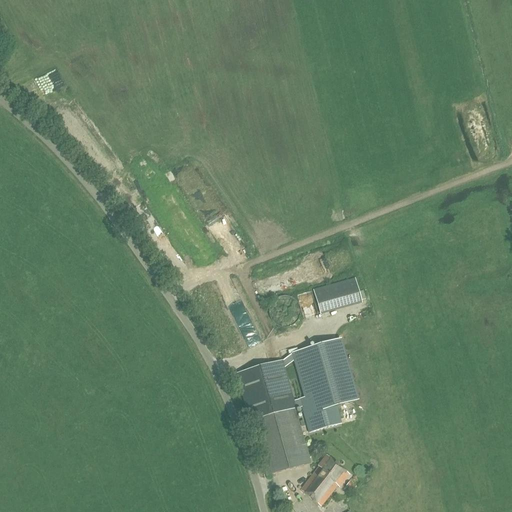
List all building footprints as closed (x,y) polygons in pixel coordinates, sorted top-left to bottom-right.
[(199,183),(195,176),(186,181),(191,188),(199,183)] [(181,252),(176,256),(180,263),(186,259),(181,252)] [(316,286),(324,314),(365,303),(357,275),(316,286)] [(304,314),(304,313),(303,311),(303,308),(301,305),(299,302),(297,300),(294,298),(291,297),(288,297),(285,297),(282,298),(279,299),(276,302),(274,304),(272,307),(271,309),(271,312),(271,316),(272,319),(273,322),(275,324),(278,327),(281,328),(283,329),(287,330),(290,329),(293,329),(295,327),(298,325),(301,322),(302,320),(303,317),(304,314)] [(245,298),(231,305),(243,327),(256,320),(245,298)] [(337,342),(292,354),(304,398),(293,401),(295,409),(302,407),(309,433),(341,424),(336,407),(354,402),(337,342)] [(282,362),(238,374),(251,421),(295,409),(293,401),(282,362)] [(295,409),(251,421),(266,475),(310,463),(295,409)] [(326,456),(318,467),(319,467),(301,491),(321,506),(338,485),(339,487),(349,474),(326,456)] [(349,482),(346,487),(352,492),(356,488),(349,482)]
